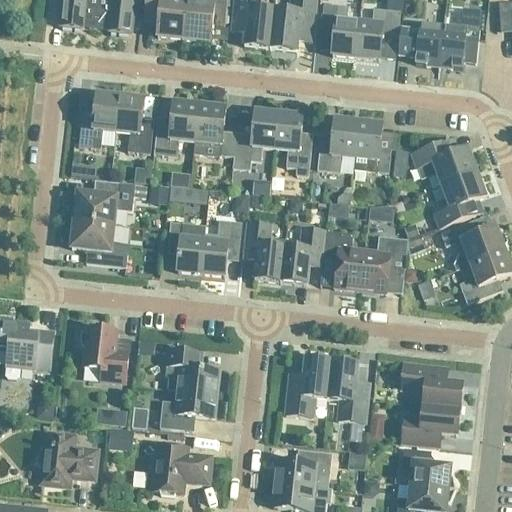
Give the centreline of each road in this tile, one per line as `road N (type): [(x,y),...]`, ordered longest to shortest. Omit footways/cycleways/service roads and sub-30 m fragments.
road 1 (residential): [(259,315),(29,289),(51,62),(463,109),(494,137)]
road 2 (residential): [(500,339),(259,315)]
road 3 (residential): [(236,511),(259,315)]
road 4 (residential): [(487,511),(500,339)]
